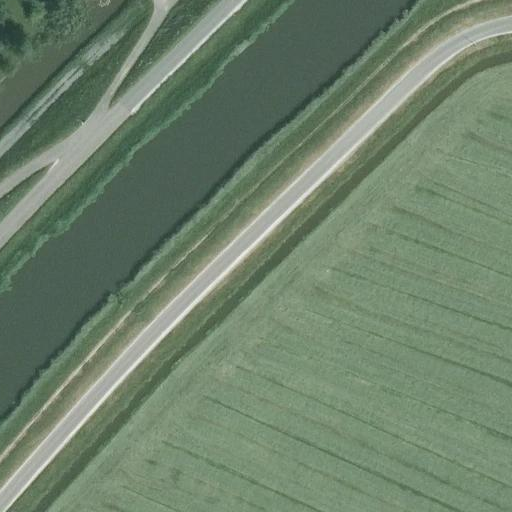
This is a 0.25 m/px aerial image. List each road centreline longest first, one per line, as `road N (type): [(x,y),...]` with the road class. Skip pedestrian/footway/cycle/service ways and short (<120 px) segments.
road 1 (unclassified): [(0,504),(143,344),(444,51),(511,25)]
road 2 (tertiary): [(0,236),(234,0)]
